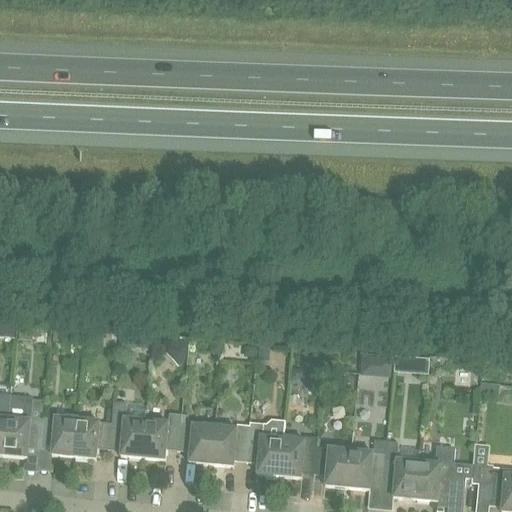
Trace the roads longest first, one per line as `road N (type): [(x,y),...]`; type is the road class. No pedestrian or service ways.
road 1 (motorway): [(0,117),(511,137)]
road 2 (motorway): [(511,88),(0,68)]
